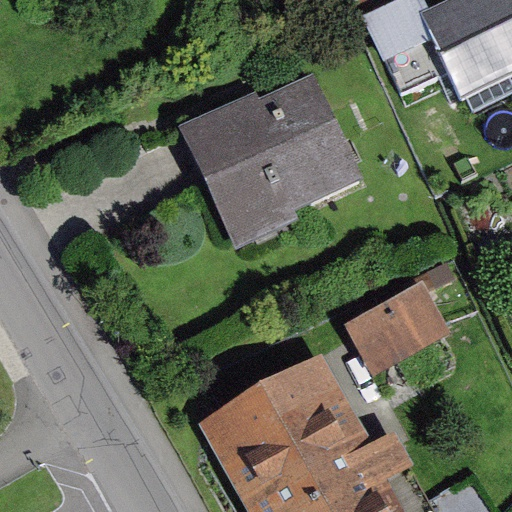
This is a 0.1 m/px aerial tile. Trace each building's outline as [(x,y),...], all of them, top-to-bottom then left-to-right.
[(386,64),(436,41),(464,100),(511,77),(511,0),(452,0),(432,9),(428,0),(403,0),(365,18),(386,64)] [(436,44),(390,64),(403,95),(450,75),(436,44)] [(266,87),(180,126),(237,249),(300,220),(296,211),(364,180),(315,75),(271,96),(266,87)] [(425,283),(345,326),(374,379),(454,336),(425,283)] [(324,355),(199,426),(248,511),(438,511),(394,435),(375,445),(324,355)]
